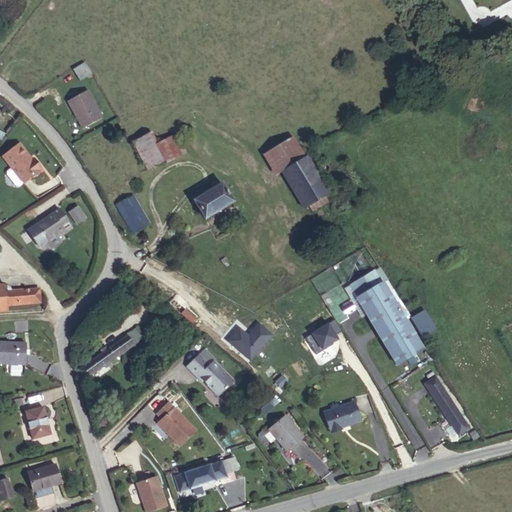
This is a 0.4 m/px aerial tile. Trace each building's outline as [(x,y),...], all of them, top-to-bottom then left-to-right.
[(91,74),(84,63),(73,70),(80,81),(91,74)] [(68,101),(82,129),(102,118),(88,90),(68,101)] [(148,170),(166,160),(158,145),(151,132),(133,142),(148,170)] [(177,135),(158,145),(166,160),(167,162),(186,152),(177,135)] [(269,151),(282,172),(305,157),(293,137),(269,151)] [(19,144),(3,156),(12,168),(7,172),(7,174),(16,186),(18,186),(23,183),(42,169),(33,158),(31,160),(19,144)] [(305,157),(282,172),(304,208),(308,205),(325,195),(329,193),(307,156),(305,157)] [(222,183),(194,201),(205,219),(233,202),(222,183)] [(325,195),(308,205),(313,212),(329,202),(325,195)] [(116,206),(132,234),(149,224),(133,196),(116,206)] [(68,212),(77,225),(86,219),(77,206),(68,212)] [(59,209),(28,230),(39,247),(61,232),(63,230),(65,233),(72,228),(59,209)] [(440,249),(455,240),(445,222),(429,231),(440,249)] [(461,251),(455,240),(440,249),(446,259),(461,251)] [(397,362),(425,346),(387,280),(383,281),(377,270),(354,283),(359,292),(357,294),(397,362)] [(401,287),(404,292),(415,286),(413,281),(401,287)] [(0,311),(7,311),(7,305),(40,303),(39,289),(12,291),(11,289),(9,286),(8,286),(0,286),(0,311)] [(404,292),(409,301),(420,295),(415,286),(404,292)] [(420,295),(409,301),(427,331),(437,326),(420,295)] [(243,364),(251,355),(220,325),(211,333),(243,364)] [(81,377),(131,341),(124,331),(75,369),(81,377)] [(0,361),(12,358),(6,340),(0,341),(0,361)] [(204,358),(191,372),(202,384),(203,382),(205,384),(219,398),(237,380),(219,362),(214,368),(204,358)] [(450,391),(442,376),(440,377),(449,391),(450,391)] [(441,396),(449,391),(440,377),(432,381),(441,396)] [(474,430),(450,391),(449,391),(441,396),(464,436),(474,430)] [(11,409),(23,405),(21,398),(9,402),(11,409)] [(326,407),(318,410),(326,431),(337,426),(336,425),(356,417),(348,398),(332,404),(326,407)] [(444,411),(439,403),(434,406),(438,414),(444,411)] [(50,435),(43,407),(25,412),(32,439),(50,435)] [(162,428),(158,433),(179,456),(196,441),(169,412),(157,423),(162,428)] [(280,417),(264,432),(281,450),(297,434),(280,417)] [(217,471),(222,469),(218,458),(214,460),(217,471)] [(172,472),(176,487),(210,477),(209,473),(217,471),(214,460),(172,472)] [(55,465),(28,473),(38,510),(52,506),(54,504),(56,502),(56,499),(52,486),(60,483),(55,465)] [(176,487),(172,472),(162,475),(166,491),(176,487)] [(148,477),(129,484),(138,511),(144,511),(159,507),(148,477)] [(0,491),(2,499),(12,497),(7,479),(0,480),(0,491)]
